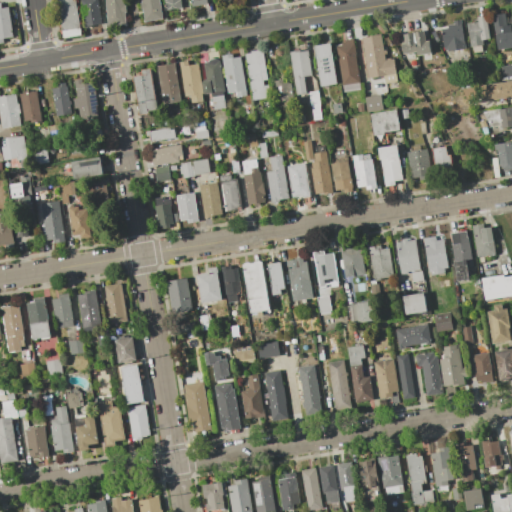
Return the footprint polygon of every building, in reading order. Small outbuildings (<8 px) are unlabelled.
[(74,0),(80,35),(62,38),(56,0),(74,0)] [(96,0),(101,25),(84,28),(79,0),(96,0)] [(122,0),(123,5),(124,5),(125,12),(123,12),(124,24),(107,26),(104,0),(122,0)] [(158,0),(161,18),(144,21),(142,8),(140,9),(139,2),(141,2),(140,0),(158,0)] [(179,0),(181,7),(165,10),(163,0),(179,0)] [(0,8),(7,6),(12,36),(1,38),(2,42),(0,42),(0,8)] [(504,12),(506,25),(509,24),(510,31),(511,31),(511,36),(511,46),(496,49),(491,14),(504,12)] [(473,22),(472,19),(476,19),(476,16),(485,15),(489,38),(480,39),(481,44),(469,46),(466,23),(473,22)] [(453,23),(452,20),(459,19),(465,47),(446,51),(446,48),(443,49),(439,28),(447,27),(446,25),(453,23)] [(422,31),(424,41),(427,40),(429,53),(416,55),(416,51),(412,32),(422,31)] [(404,39),(403,34),(412,32),(416,51),(402,53),(400,40),(404,39)] [(379,34),(384,60),(392,58),(396,81),(383,83),(382,76),(368,78),(361,37),(379,34)] [(340,44),(340,42),(344,41),(344,39),(351,38),(359,88),(342,91),(335,45),(340,44)] [(329,43),(336,83),(320,86),(313,45),(329,43)] [(261,49),(266,79),(262,80),(262,85),(267,84),(269,96),(251,100),(243,52),(261,49)] [(295,50),(296,52),(306,50),(310,75),(302,76),(305,93),(295,95),(288,51),(295,50)] [(231,53),(232,57),(239,56),(245,95),(235,97),(234,91),(226,92),(220,55),(231,53)] [(205,80),(203,63),(207,62),(206,60),(218,59),(223,90),(222,90),(225,107),(213,109),(210,92),(203,93),(201,81),(205,80)] [(186,60),(187,65),(196,63),(201,92),(200,92),(202,100),(190,102),(189,94),(184,95),(178,62),(186,60)] [(173,62),(180,101),(162,103),(156,65),(173,62)] [(511,63),(511,75),(502,77),(500,66),(511,63)] [(131,76),(141,74),(140,69),(149,68),(156,111),(138,114),(131,76)] [(92,78),(98,113),(79,116),(78,108),(74,108),(72,98),(76,97),(74,81),(92,78)] [(283,78),(283,82),(289,81),(292,98),(277,101),(273,80),(283,78)] [(482,92),(481,85),(511,80),(511,95),(484,100),(484,99),(482,99),(481,93),(482,92)] [(65,82),(70,114),(55,116),(51,88),(56,87),(56,83),(65,82)] [(473,86),(474,99),(466,100),(460,88),(473,86)] [(316,90),(321,118),(312,119),(308,91),(316,90)] [(36,91),(41,120),(29,122),(29,120),(23,121),(19,94),(36,91)] [(0,96),(15,94),(16,104),(18,103),(19,113),(18,113),(20,125),(1,128),(0,121),(0,96)] [(379,94),(382,109),(366,112),(363,97),(379,94)] [(339,103),(340,111),(333,112),(331,104),(339,103)] [(511,107),(511,125),(498,127),(497,124),(487,126),(481,112),(511,107)] [(406,108),(408,117),(402,118),(400,110),(406,108)] [(395,109),(399,129),(383,132),(383,134),(373,135),(369,114),(395,109)] [(482,119),(486,127),(480,127),(477,122),(482,119)] [(59,124),(62,137),(50,139),(48,126),(59,124)] [(168,127),(168,130),(172,129),(174,137),(150,141),(149,135),(145,135),(145,131),(168,127)] [(101,128),(102,136),(88,138),(86,130),(101,128)] [(276,128),(277,134),(261,137),(261,131),(276,128)] [(48,129),(49,140),(40,141),(39,130),(48,129)] [(194,131),(205,129),(207,136),(196,138),(194,131)] [(254,132),(256,139),(249,141),(247,134),(254,132)] [(495,150),(494,144),(511,141),(511,135),(511,134),(511,168),(500,170),(497,150),(495,150)] [(22,135),(25,158),(15,160),(14,158),(2,160),(0,146),(5,145),(4,137),(22,135)] [(208,139),(209,146),(202,147),(200,140),(208,139)] [(309,140),(313,161),(314,161),(313,153),(325,151),(332,192),(323,194),(323,191),(314,193),(309,162),(306,162),(302,141),(309,140)] [(92,141),(93,150),(72,154),(71,144),(92,141)] [(264,142),(266,156),(260,157),(257,143),(264,142)] [(179,144),(182,159),(177,159),(178,161),(151,164),(150,158),(152,158),(150,149),(179,144)] [(395,144),(401,180),(388,182),(388,185),(383,186),(377,147),(395,144)] [(445,146),(447,155),(450,155),(453,173),(436,176),(432,148),(445,146)] [(426,149),(432,178),(419,180),(419,177),(411,178),(406,153),(426,149)] [(234,152),(237,171),(231,172),(228,153),(234,152)] [(368,153),(369,158),(371,158),(375,187),(365,189),(365,186),(357,187),(352,156),(368,153)] [(271,170),(269,157),(280,155),(287,197),(277,199),(278,200),(271,202),(265,171),(271,170)] [(99,157),(102,174),(73,179),(70,162),(99,157)] [(180,165),(180,163),(206,158),(209,172),(182,177),(181,174),(180,174),(178,166),(180,165)] [(255,159),(257,172),(258,172),(261,183),(262,183),(264,194),(263,194),(264,201),(247,204),(242,175),(243,174),(241,161),(255,159)] [(347,160),(352,188),(335,190),(330,163),(347,160)] [(304,163),(309,196),(302,197),(301,194),(291,196),(286,165),(304,163)] [(167,166),(169,179),(156,181),(153,168),(167,166)] [(229,173),(230,179),(235,178),(240,206),(235,207),(235,209),(224,211),(218,175),(229,173)] [(28,176),(31,194),(29,195),(30,202),(22,204),(21,196),(11,197),(9,184),(20,182),(19,177),(28,176)] [(73,181),(75,193),(66,195),(67,202),(61,203),(58,183),(73,181)] [(216,182),(221,213),(210,215),(210,217),(203,218),(197,185),(216,182)] [(105,183),(107,199),(89,201),(87,186),(105,183)] [(193,192),(197,221),(186,223),(185,219),(179,220),(175,195),(193,192)] [(163,197),(163,199),(169,198),(173,223),(168,224),(169,227),(162,229),(161,225),(157,226),(154,206),(155,206),(154,198),(163,197)] [(58,200),(63,241),(52,242),(52,239),(45,240),(40,202),(58,200)] [(76,206),(77,210),(85,208),(89,237),(80,238),(79,234),(71,235),(67,208),(76,206)] [(0,211),(8,210),(13,242),(0,243),(0,211)] [(27,235),(15,237),(13,222),(25,220),(27,235)] [(481,224),(482,228),(490,226),(494,255),(489,256),(489,254),(476,256),(471,225),(481,224)] [(28,245),(25,228),(14,230),(17,247),(28,245)] [(465,230),(466,237),(467,236),(471,258),(464,259),(468,279),(455,281),(452,260),(453,260),(450,244),(452,243),(450,233),(465,230)] [(422,238),(434,236),(435,240),(442,239),(447,267),(442,267),(443,273),(430,275),(429,269),(427,270),(422,238)] [(401,241),(400,240),(406,239),(406,240),(414,239),(421,279),(411,281),(410,272),(400,274),(394,242),(401,241)] [(345,251),(344,247),(355,245),(355,249),(360,248),(364,274),(345,277),(340,251),(345,251)] [(379,245),(380,249),(387,248),(392,276),(379,278),(379,279),(373,281),(367,247),(379,245)] [(323,250),(323,254),(332,253),(337,285),(331,286),(330,283),(324,284),(324,285),(317,287),(311,252),(323,250)] [(301,257),(302,262),(305,261),(312,297),(292,300),(285,260),(301,257)] [(260,261),(268,309),(249,312),(241,264),(260,261)] [(279,262),(283,288),(279,288),(279,293),(271,295),(266,264),(279,262)] [(229,265),(230,269),(237,268),(242,300),(226,302),(220,267),(229,265)] [(207,273),(206,268),(216,267),(221,300),(200,303),(196,274),(207,273)] [(502,274),(503,277),(511,275),(511,295),(484,300),(481,278),(502,274)] [(186,277),(191,308),(171,312),(166,281),(186,277)] [(120,283),(126,321),(109,323),(103,286),(120,283)] [(377,283),(378,293),(370,294),(368,284),(377,283)] [(440,288),(442,304),(430,306),(427,290),(440,288)] [(85,294),(85,291),(94,289),(100,325),(81,328),(76,295),(85,294)] [(57,298),(57,294),(68,292),(73,325),(55,328),(54,325),(56,325),(55,322),(54,322),(50,299),(57,298)] [(422,293),(425,311),(405,314),(402,296),(422,293)] [(327,295),(330,310),(329,311),(329,313),(319,315),(315,297),(327,295)] [(32,303),(31,299),(42,297),(50,338),(41,339),(40,338),(37,338),(38,340),(35,340),(34,339),(31,339),(25,304),(32,303)] [(354,304),(353,302),(369,300),(373,320),(353,323),(352,316),(348,317),(346,305),(354,304)] [(493,310),(492,304),(500,303),(501,309),(506,308),(510,340),(491,343),(487,311),(493,310)] [(0,307),(18,304),(24,345),(19,346),(20,351),(7,352),(0,307)] [(207,309),(210,328),(200,330),(196,310),(207,309)] [(449,312),(452,330),(435,332),(432,314),(449,312)] [(193,322),(194,331),(176,334),(175,325),(193,322)] [(426,324),(429,343),(425,344),(425,341),(402,345),(402,347),(398,348),(395,329),(426,324)] [(469,326),(471,342),(464,343),(461,327),(469,326)] [(106,330),(109,347),(97,348),(95,332),(106,330)] [(131,337),(135,360),(117,363),(113,339),(131,337)] [(81,339),(83,351),(69,353),(67,341),(81,339)] [(276,341),(278,355),(259,358),(256,344),(276,341)] [(442,358),(441,350),(443,350),(442,346),(455,344),(455,348),(457,347),(461,368),(465,367),(467,376),(462,377),(464,384),(451,387),(450,384),(443,386),(438,359),(442,358)] [(362,345),(363,357),(359,358),(362,378),(368,377),(372,400),(354,402),(346,347),(362,345)] [(254,361),(234,364),(232,349),(251,346),(254,361)] [(511,348),(511,353),(511,377),(498,380),(493,351),(511,348)] [(211,351),(211,353),(213,353),(213,356),(219,355),(219,358),(225,358),(228,374),(224,375),(225,379),(214,381),(211,363),(205,364),(203,353),(211,351)] [(432,351),(433,356),(435,355),(442,393),(426,395),(421,365),(416,366),(414,354),(432,351)] [(487,352),(492,380),(480,382),(480,380),(475,381),(474,372),(475,372),(472,355),(487,352)] [(406,353),(413,396),(402,398),(395,355),(406,353)] [(59,359),(61,374),(46,376),(44,361),(59,359)] [(392,359),(397,391),(391,392),(392,396),(379,398),(372,362),(392,359)] [(342,360),(350,408),(334,410),(327,362),(342,360)] [(18,364),(32,361),(34,373),(20,376),(18,364)] [(136,364),(142,401),(126,403),(119,367),(136,364)] [(313,364),(321,412),(305,414),(297,367),(313,364)] [(279,370),(287,417),(271,420),(263,372),(279,370)] [(247,389),(245,376),(256,374),(263,416),(244,419),(239,390),(247,389)] [(202,381),(210,429),(194,431),(192,422),(188,422),(182,384),(202,381)] [(230,383),(231,389),(233,388),(239,428),(224,431),(223,427),(220,427),(214,386),(230,383)] [(77,392),(79,406),(67,408),(65,394),(77,392)] [(49,395),(50,398),(49,398),(51,414),(43,415),(40,396),(49,395)] [(0,418),(3,418),(0,402),(14,399),(17,416),(10,417),(17,460),(0,462),(0,418)] [(118,405),(124,438),(113,440),(114,445),(104,447),(96,402),(110,400),(112,407),(118,405)] [(24,403),(26,414),(18,416),(16,404),(24,403)] [(143,404),(148,434),(141,436),(141,438),(131,440),(126,407),(143,404)] [(51,425),(50,419),(56,418),(54,407),(65,405),(72,451),(62,453),(62,449),(53,451),(49,425),(51,425)] [(74,418),(93,415),(97,443),(87,444),(88,449),(78,450),(74,418)] [(29,429),(29,427),(43,425),(48,455),(29,458),(24,430),(29,429)] [(488,439),(489,442),(497,441),(499,455),(502,455),(502,459),(500,460),(501,465),(485,468),(480,440),(488,439)] [(471,444),(476,469),(471,469),(473,479),(462,481),(456,447),(471,444)] [(438,452),(437,448),(448,446),(453,479),(446,480),(447,484),(435,486),(430,453),(438,452)] [(415,453),(415,457),(420,456),(422,465),(424,464),(425,471),(423,471),(425,483),(420,483),(421,491),(430,489),(433,506),(423,507),(422,503),(411,505),(409,492),(411,492),(405,454),(415,453)] [(397,455),(403,491),(385,494),(384,487),(382,488),(377,457),(386,455),(386,457),(397,455)] [(374,458),(380,498),(365,500),(363,488),(362,488),(357,461),(374,458)] [(350,461),(354,488),(352,488),(353,500),(345,501),(343,490),(340,490),(335,464),(350,461)] [(332,465),(338,501),(326,503),(324,493),(321,493),(317,467),(332,465)] [(314,467),(321,507),(307,509),(300,470),(314,467)] [(269,475),(274,511),(256,511),(251,482),(257,481),(257,477),(269,475)] [(295,476),(299,503),(292,504),(292,508),(282,510),(277,479),(295,476)] [(234,484),(233,480),(246,478),(251,511),(231,511),(227,486),(234,484)] [(221,482),(223,494),(221,494),(224,508),(207,511),(205,504),(207,504),(206,498),(204,498),(202,485),(221,482)] [(480,488),(483,507),(466,510),(463,491),(480,488)] [(498,493),(498,499),(506,497),(506,494),(511,493),(511,511),(509,511),(503,511),(492,511),(490,494),(498,493)] [(158,496),(160,509),(161,509),(161,511),(139,511),(138,499),(158,496)] [(119,497),(120,500),(130,499),(132,511),(112,511),(110,498),(119,497)] [(104,499),(105,511),(85,511),(87,511),(86,504),(94,502),(93,501),(104,499)]
